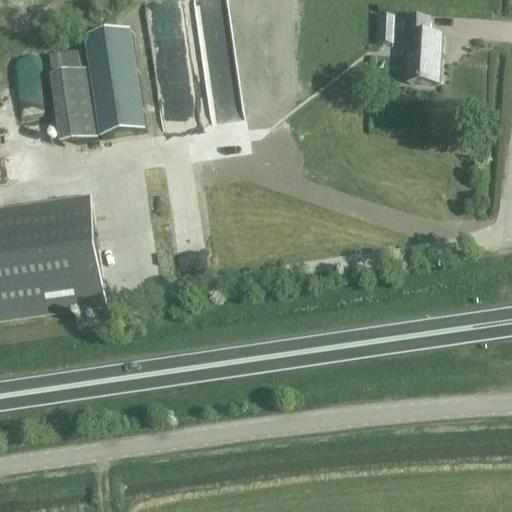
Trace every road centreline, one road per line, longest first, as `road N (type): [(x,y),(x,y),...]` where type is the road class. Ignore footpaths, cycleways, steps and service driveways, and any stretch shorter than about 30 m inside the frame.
road 1 (trunk): [(0,396),(511,319)]
road 2 (unclassified): [(0,469),(379,417),(511,408)]
